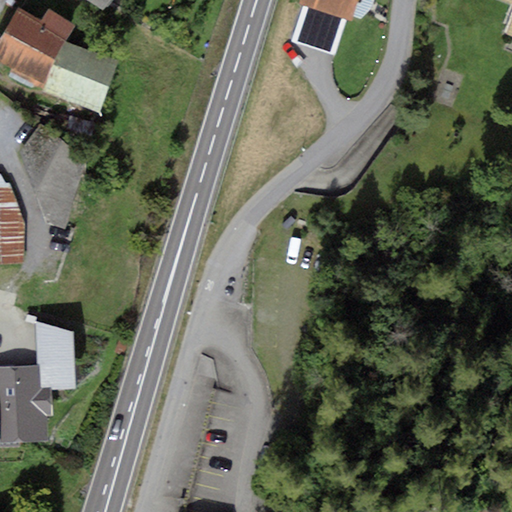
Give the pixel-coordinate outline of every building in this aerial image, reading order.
[(89,0),(102,8),(109,0),(89,0)] [(363,0),(303,0),(302,4),(357,20),(363,0)] [(41,20),(18,7),(0,38),(0,61),(45,85),(45,84),(54,60),(65,41),(76,25),(49,9),(41,20)] [(45,84),(43,91),(103,112),(119,66),(65,41),(54,60),(45,84)] [(88,156),(41,124),(20,153),(46,223),(65,228),(88,156)] [(9,183),(0,182),(0,264),(24,264),(24,219),(9,183)] [(39,369),(41,393),(53,392),(76,392),(74,336),(36,322),(39,369)] [(39,369),(0,369),(0,444),(0,450),(48,446),(49,421),(55,420),(53,392),(41,393),(39,369)]
